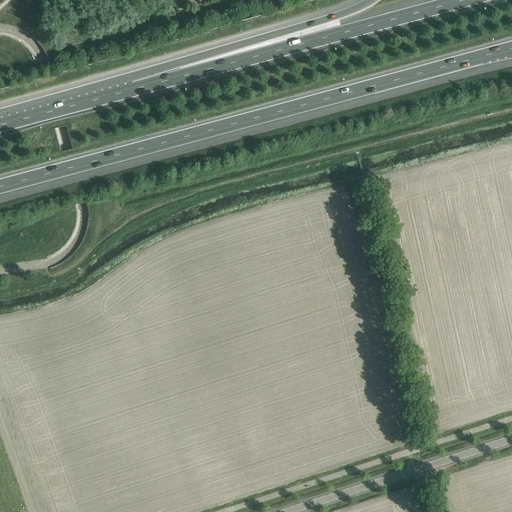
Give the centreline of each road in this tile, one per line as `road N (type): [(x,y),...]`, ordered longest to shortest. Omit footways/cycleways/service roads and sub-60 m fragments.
road 1 (motorway): [(0,186),(511,48)]
road 2 (motorway): [(461,0),(131,89)]
road 3 (motorway): [(371,0),(184,61),(131,89)]
road 4 (unclassified): [(287,511),(511,439)]
road 5 (motorway): [(131,89),(0,124)]
